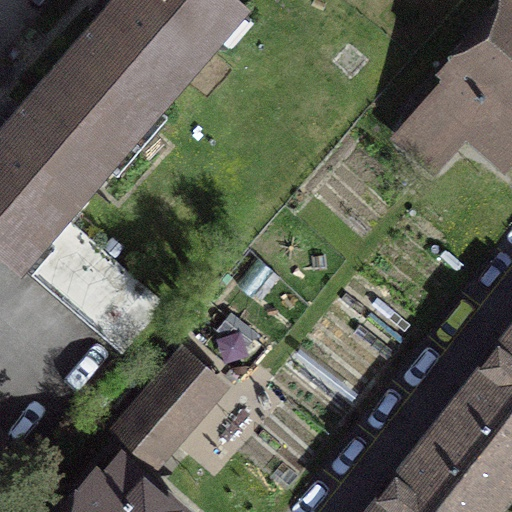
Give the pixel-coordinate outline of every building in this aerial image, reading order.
[(233,0),(117,0),(56,70),(132,136),(243,8),(233,0)] [(399,136),(434,166),(467,128),(503,160),(511,150),(511,0),(509,0),(448,71),(452,74),(399,136)] [(63,215),(132,136),(56,70),(0,134),(0,246),(121,352),(164,303),(63,215)] [(511,327),(439,421),(511,478),(511,327)] [(155,461),(221,385),(183,352),(117,428),(155,461)] [(367,511),(494,511),(511,489),(511,478),(439,421),(367,511)] [(183,511),(123,460),(104,481),(98,475),(65,511),(183,511)]
